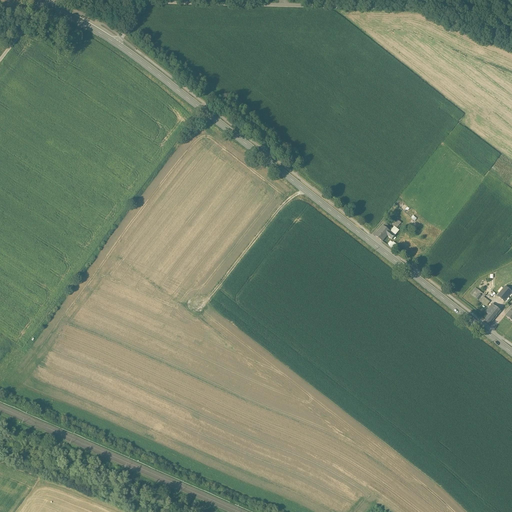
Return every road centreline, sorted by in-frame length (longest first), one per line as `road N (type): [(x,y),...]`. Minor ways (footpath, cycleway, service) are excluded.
road 1 (primary): [(511,353),(115,43)]
road 2 (unclassified): [(143,3),(486,9),(511,28)]
